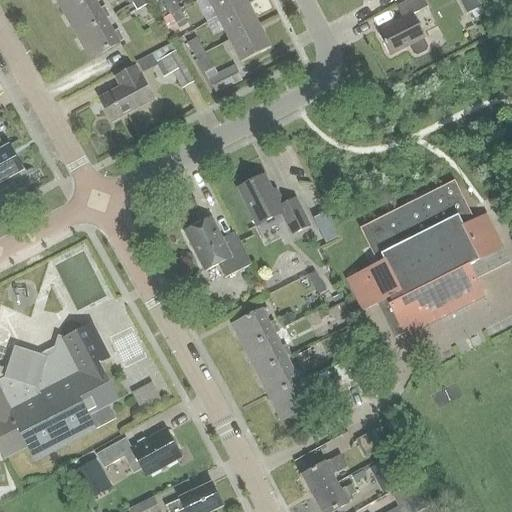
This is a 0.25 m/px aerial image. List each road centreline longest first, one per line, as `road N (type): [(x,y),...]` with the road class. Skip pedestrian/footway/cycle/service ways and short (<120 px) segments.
road 1 (residential): [(270,511),(100,204)]
road 2 (residential): [(100,204),(317,90),(329,69),(327,46),(305,0)]
road 3 (residential): [(100,204),(0,29)]
